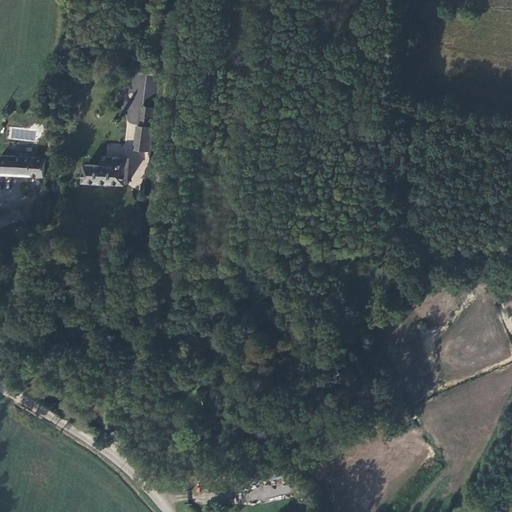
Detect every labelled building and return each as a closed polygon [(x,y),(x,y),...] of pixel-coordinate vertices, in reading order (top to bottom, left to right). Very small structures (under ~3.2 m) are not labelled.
[(143,107),(141,125),(154,127),(156,109),(143,107)] [(137,148),(151,149),(154,127),(141,125),(140,125),(137,148)] [(124,140),(123,149),(132,150),(133,141),(124,140)] [(106,156),(118,157),(119,144),(108,143),(106,156)] [(47,176),(48,158),(1,157),(0,174),(47,176)] [(88,182),(129,184),(130,160),(110,158),(110,163),(100,163),(100,166),(88,166),(88,182)] [(22,208),(0,220),(0,223),(8,237),(31,224),(22,208)] [(286,463),(239,471),(242,487),(288,478),(286,463)]
